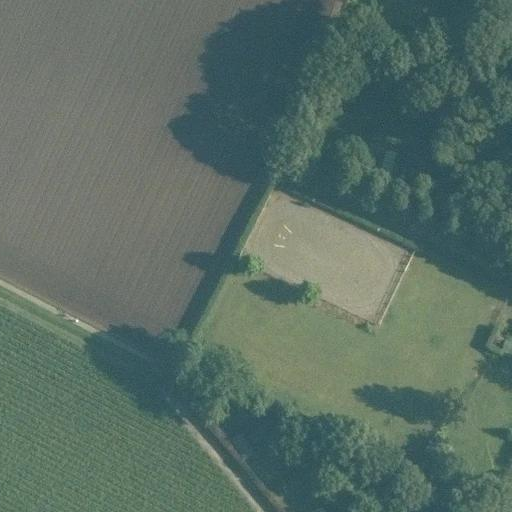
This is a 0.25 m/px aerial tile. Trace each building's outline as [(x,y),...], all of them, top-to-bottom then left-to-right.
[(459,61),(455,72),(467,77),(471,66),(459,61)] [(431,145),(425,163),(442,168),(447,150),(431,145)] [(386,153),(377,185),(408,194),(418,163),(386,153)] [(343,176),(339,183),(353,189),(356,183),(343,176)] [(427,478),(434,465),(423,458),(416,472),(427,478)]
